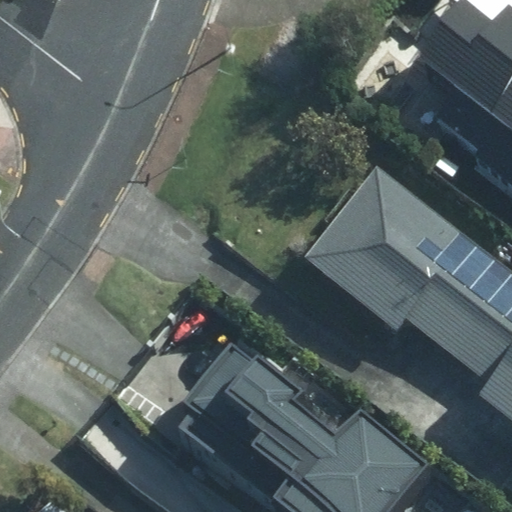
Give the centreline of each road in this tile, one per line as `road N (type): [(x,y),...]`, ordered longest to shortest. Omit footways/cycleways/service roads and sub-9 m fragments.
road 1 (residential): [(0,298),(96,146),(112,106)]
road 2 (residential): [(0,21),(112,106)]
